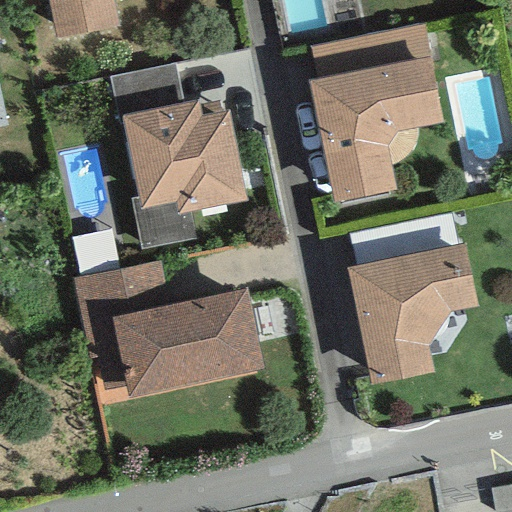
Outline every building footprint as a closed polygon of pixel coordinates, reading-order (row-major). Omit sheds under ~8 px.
[(47,0),(56,39),(118,26),(112,0),(47,0)] [(311,47),(317,80),(430,58),(423,25),(311,47)] [(317,80),(309,81),(334,205),(395,190),(386,149),(396,132),(441,122),(430,58),(317,80)] [(116,117),(121,116),(182,104),(175,65),(109,77),(116,117)] [(182,104),(121,116),(138,199),(130,201),(139,249),(193,238),(188,215),(246,204),(227,110),(201,116),(198,101),(182,104)] [(465,243),(459,210),(360,229),(367,262),(465,243)] [(465,245),(345,268),(366,385),(431,372),(427,348),(450,310),(476,304),(465,245)] [(159,262),(73,279),(85,340),(94,339),(104,389),(126,384),(128,398),(262,371),(246,292),(168,307),(159,262)] [(511,473),(494,477),(499,503),(511,500),(511,473)]
